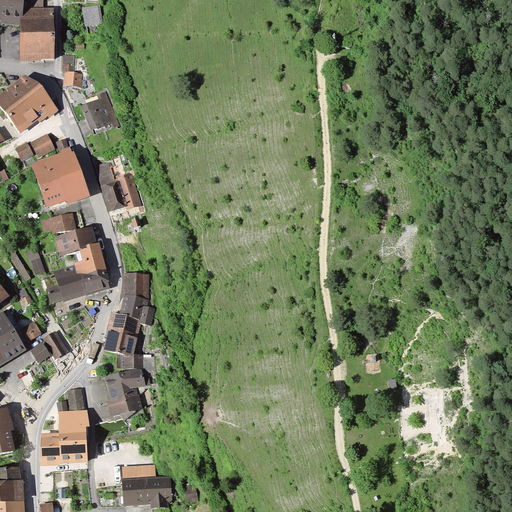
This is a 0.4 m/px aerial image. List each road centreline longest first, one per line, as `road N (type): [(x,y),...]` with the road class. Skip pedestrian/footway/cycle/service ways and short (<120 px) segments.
road 1 (track): [(357,511),(341,449),(322,269),(323,0)]
road 2 (tertiary): [(78,365),(110,307),(117,275),(82,150),(48,83)]
road 3 (residential): [(96,511),(78,365)]
